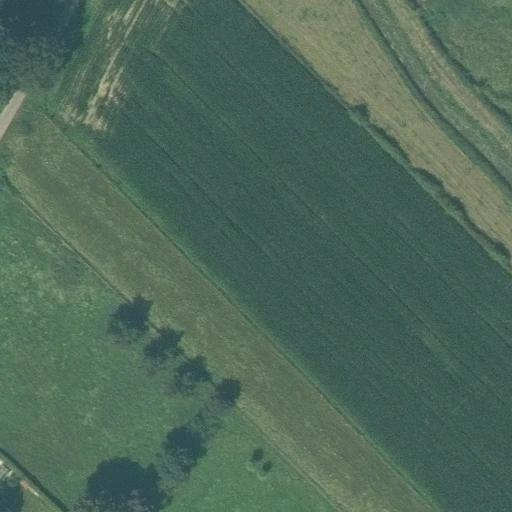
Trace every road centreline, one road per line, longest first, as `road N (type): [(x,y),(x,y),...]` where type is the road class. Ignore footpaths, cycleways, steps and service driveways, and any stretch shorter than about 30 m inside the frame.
road 1 (track): [(380,511),(0,127)]
road 2 (unclassified): [(0,127),(73,0)]
